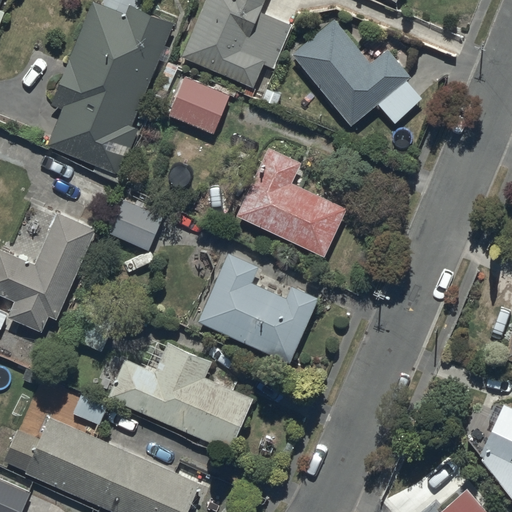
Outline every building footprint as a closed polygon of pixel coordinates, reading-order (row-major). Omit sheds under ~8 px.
[(63,105),(48,142),(121,171),(139,125),(132,122),(174,19),(130,1),(126,11),(99,0),(93,0),(52,100),(63,105)] [(204,0),(182,52),(254,83),(264,60),(274,64),(293,22),(260,8),(263,0),(204,0)] [(292,50),(352,121),(411,73),(388,45),(371,59),(334,15),(292,50)] [(169,111),(214,129),(229,92),(185,74),(169,111)] [(269,144),(237,211),(325,252),(347,205),(291,179),(301,158),(269,144)] [(116,188),(68,167),(55,195),(103,217),(116,188)] [(111,230),(149,246),(163,214),(125,197),(111,230)] [(0,289),(16,297),(9,312),(42,327),(49,311),(57,314),(96,225),(59,209),(36,261),(0,245),(0,289)] [(229,249),(199,317),(291,358),(319,294),(292,282),(287,294),(252,278),(259,263),(229,249)] [(64,331),(102,348),(119,312),(80,295),(64,331)] [(156,368),(126,355),(109,393),(231,446),(253,394),(206,374),(213,358),(169,339),(156,368)] [(82,391),(74,411),(99,422),(108,402),(82,391)] [(511,404),(504,401),(481,452),(485,453),(484,457),(511,492),(511,404)] [(26,469),(123,511),(186,511),(201,479),(51,414),(41,436),(19,426),(5,457),(27,467),(26,469)] [(0,511),(20,511),(30,490),(0,476),(0,511)] [(489,511),(467,487),(437,511),(489,511)]
